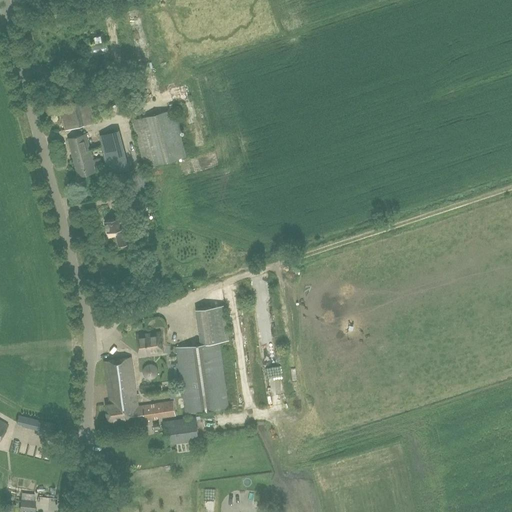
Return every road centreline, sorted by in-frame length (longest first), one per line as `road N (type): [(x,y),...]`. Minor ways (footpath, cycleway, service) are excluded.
road 1 (unclassified): [(78,511),(88,329),(3,0)]
road 2 (track): [(278,266),(511,189)]
